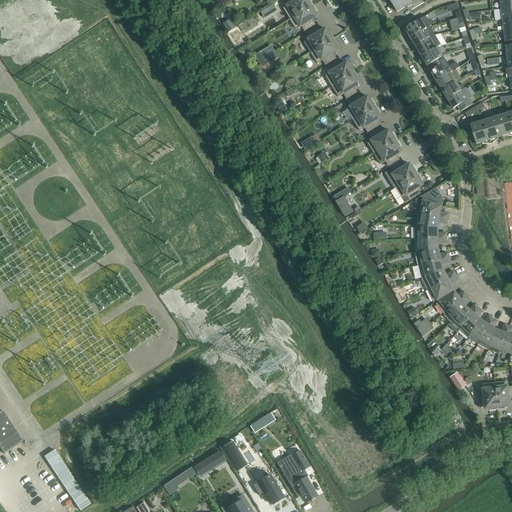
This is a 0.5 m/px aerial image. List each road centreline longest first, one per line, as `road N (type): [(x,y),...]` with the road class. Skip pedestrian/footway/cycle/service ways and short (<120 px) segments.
road 1 (residential): [(511,306),(469,263),(462,161),(365,0)]
road 2 (tertiary): [(390,511),(478,458),(511,448)]
